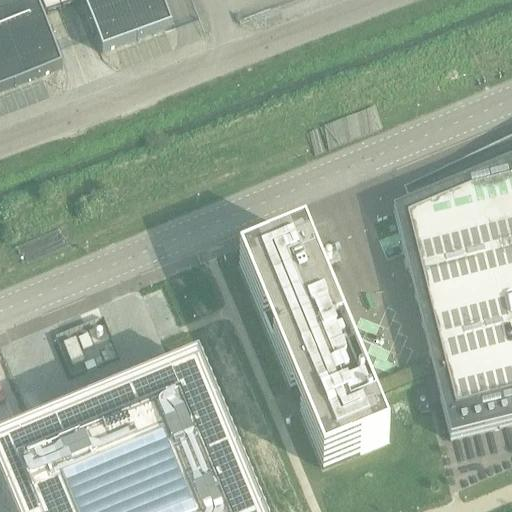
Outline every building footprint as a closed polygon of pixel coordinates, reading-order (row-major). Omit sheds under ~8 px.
[(0,0),(0,94),(62,71),(39,9),(62,0),(80,0),(102,55),(172,29),(172,28),(161,0),(0,0)] [(511,141),(405,186),(413,206),(393,214),(432,371),(436,385),(450,443),(511,427),(511,141)] [(366,389),(304,241),(239,268),(290,392),(299,415),(323,472),(389,444),(371,403),(434,377),(430,362),(366,389)] [(75,341),(63,346),(72,369),(84,364),(80,352),(75,341)] [(0,368),(0,511),(258,511),(240,467),(235,457),(215,407),(210,397),(197,366),(141,389),(136,391),(106,403),(96,408),(67,420),(54,425),(16,441),(10,425),(10,424),(21,419),(13,400),(0,368)]
